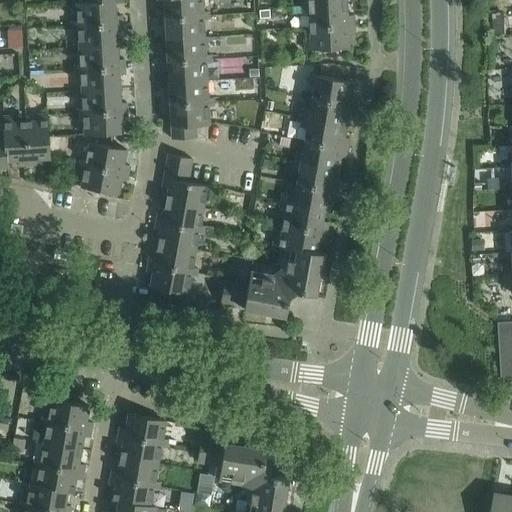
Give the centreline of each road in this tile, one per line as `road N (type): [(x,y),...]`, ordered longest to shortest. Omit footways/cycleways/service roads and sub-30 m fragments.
road 1 (tertiary): [(373,383),(397,342),(430,158),(438,0)]
road 2 (tertiary): [(411,0),(373,383)]
road 3 (unclassified): [(114,359),(370,397)]
road 4 (residential): [(88,511),(114,359)]
road 5 (unclassified): [(370,397),(511,427)]
road 6 (residential): [(133,228),(114,359)]
road 7 (residential): [(21,341),(43,216)]
